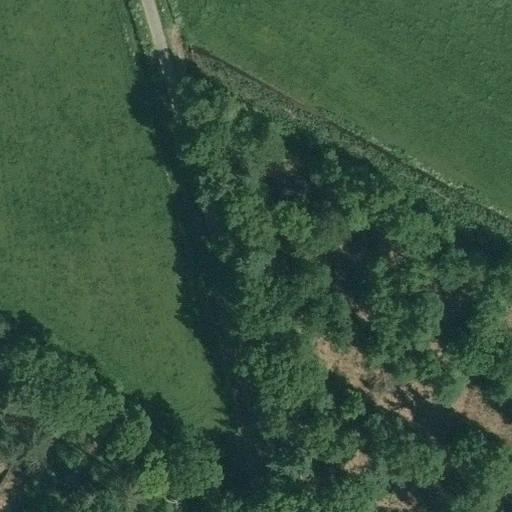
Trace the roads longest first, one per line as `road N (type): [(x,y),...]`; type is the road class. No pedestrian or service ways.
road 1 (unclassified): [(274,511),(269,430),(144,0)]
road 2 (track): [(255,511),(55,397)]
